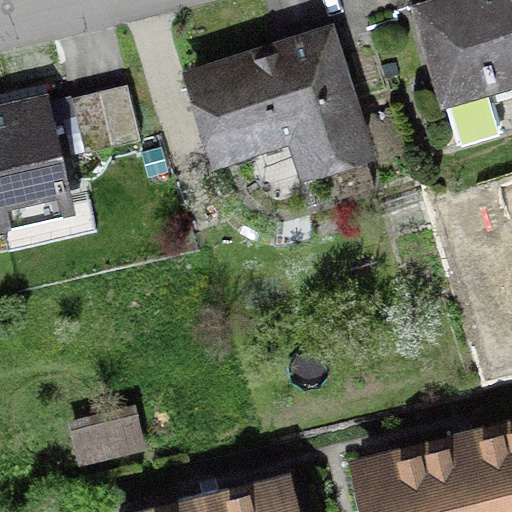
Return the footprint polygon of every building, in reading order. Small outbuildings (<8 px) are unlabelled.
[(511,0),(478,0),(415,21),(443,102),(511,79),(511,0)] [(322,39),(192,85),(223,170),(285,149),(297,183),(365,159),(322,39)] [(127,86),(100,93),(113,147),(140,140),(127,86)] [(100,93),(75,99),(86,152),(113,147),(100,93)] [(0,123),(0,208),(63,195),(46,114),(0,123)] [(511,511),(511,438),(390,472),(401,511),(511,511)] [(336,511),(329,482),(213,511),(336,511)]
